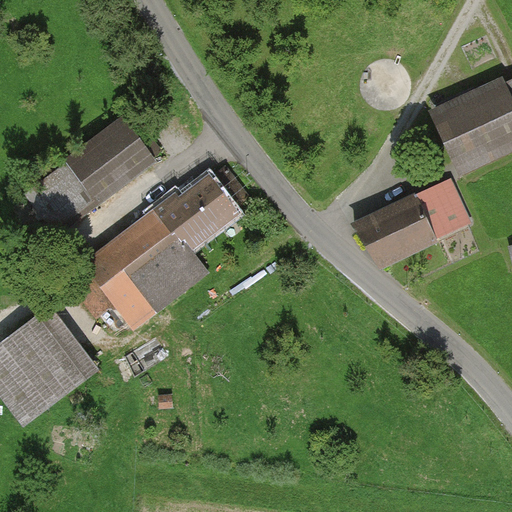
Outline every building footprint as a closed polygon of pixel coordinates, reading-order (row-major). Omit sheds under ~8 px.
[(511,79),(434,115),(464,181),(511,158),(511,79)] [(58,240),(160,163),(127,119),(25,197),(58,240)] [(220,169),(83,273),(134,340),(215,278),(197,254),(252,212),(220,169)] [(454,183),(358,226),(380,276),(476,233),(454,183)] [(56,309),(0,349),(0,394),(26,430),(104,374),(56,309)]
